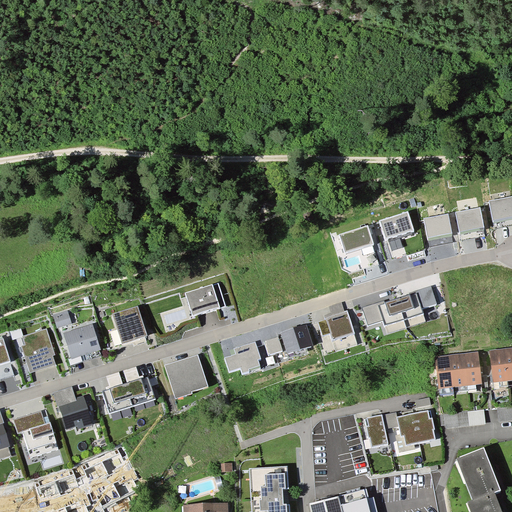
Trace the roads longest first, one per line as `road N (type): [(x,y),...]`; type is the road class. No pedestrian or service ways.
road 1 (residential): [(0,402),(453,260),(511,250)]
road 2 (track): [(0,162),(88,150),(511,154)]
